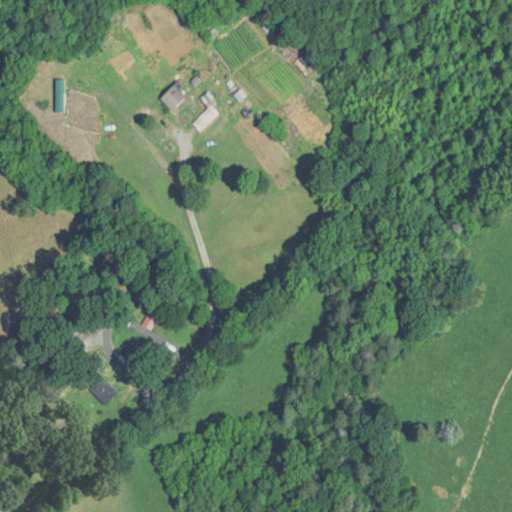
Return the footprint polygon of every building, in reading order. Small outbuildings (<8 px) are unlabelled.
[(54,78),(54,112),(64,112),(64,78),(54,78)] [(186,96),(174,84),(159,98),(171,111),(186,96)] [(191,123),(199,131),(217,113),(209,105),(191,123)] [(87,312),(68,294),(50,312),(69,331),(87,312)] [(80,346),(91,334),(80,324),(69,336),(80,346)] [(117,394),(101,379),(89,391),(104,406),(117,394)]
